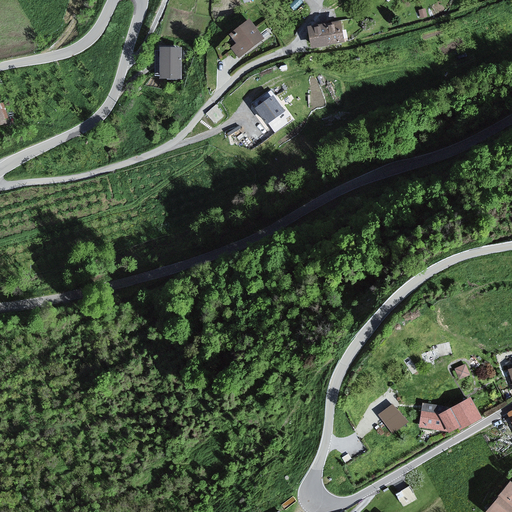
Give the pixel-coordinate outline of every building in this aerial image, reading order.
[(248,19),(229,33),(237,44),(231,48),(239,59),(264,41),(248,19)] [(343,24),(310,30),(314,49),(347,43),(343,24)] [(181,44),(157,44),(157,77),(181,77),(181,44)] [(273,89),(287,101),(294,93),(281,81),(273,89)] [(270,93),(255,104),(271,125),(286,114),(270,93)] [(0,102),(0,125),(9,122),(0,102)] [(466,363),(457,368),(461,377),(470,372),(466,363)] [(445,407),(419,404),(417,430),(445,434),(457,427),(459,432),(477,418),(465,398),(445,407)] [(388,402),(372,415),(388,432),(403,419),(388,402)] [(511,511),(511,486),(510,484),(486,511),(511,511)] [(409,487),(397,494),(404,506),(416,499),(409,487)] [(249,511),(282,511),(279,502),(249,511)]
